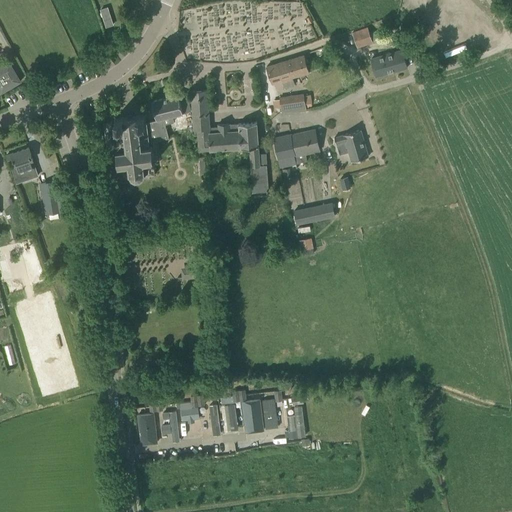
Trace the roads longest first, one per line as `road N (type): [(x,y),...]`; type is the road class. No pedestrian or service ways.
road 1 (unclassified): [(511,44),(379,88),(365,85),(330,40),(251,66),(183,71)]
road 2 (unclassified): [(119,452),(85,182),(57,101)]
road 3 (residential): [(283,431),(119,452)]
road 4 (unclassified): [(57,101),(127,66),(163,16)]
